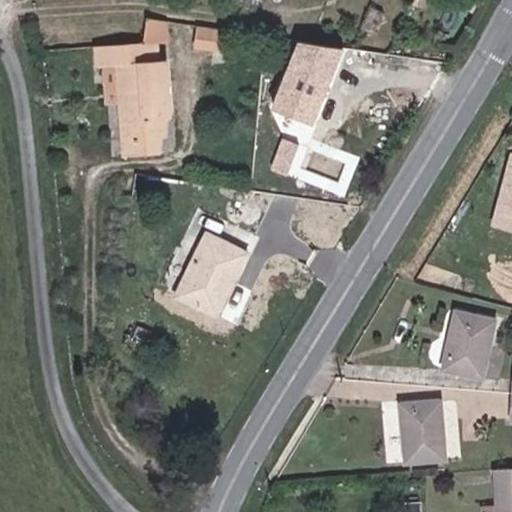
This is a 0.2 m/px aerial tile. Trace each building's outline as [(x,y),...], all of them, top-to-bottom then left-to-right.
[(153,40),(107,45),(109,63),(115,62),(128,61),(131,96),(136,157),(166,153),(165,134),(177,133),(175,115),(183,113),(177,56),(169,56),(168,38),(179,38),(177,16),(156,12),(153,40)] [(199,27),(197,46),(224,48),(226,29),(199,27)] [(305,35),(275,108),(319,126),(349,52),(305,35)] [(118,97),(131,96),(128,61),(115,62),(118,97)] [(285,137),(276,163),(301,171),(309,144),(285,137)] [(511,171),(496,235),(511,238),(511,171)] [(170,283),(210,305),(243,242),(203,220),(170,283)] [(443,373),(480,381),(492,326),(455,317),(443,373)] [(407,464),(445,462),(440,406),(402,408),(407,464)] [(511,511),(511,473),(492,475),(494,511),(511,511)]
